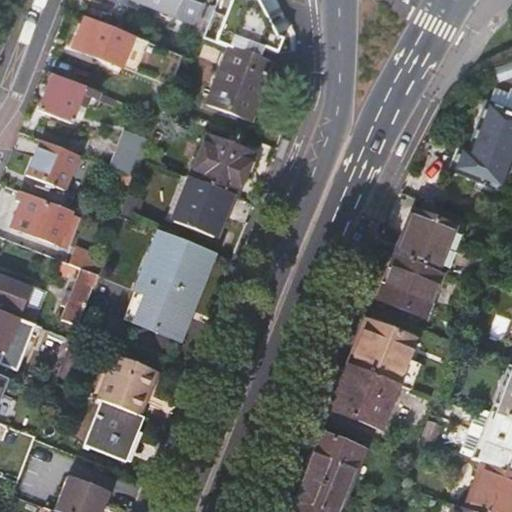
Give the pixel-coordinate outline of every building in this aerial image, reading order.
[(126,0),(193,26),(201,6),(184,0),(126,0)] [(224,49),(203,105),(247,122),(268,65),(256,61),(261,48),(275,54),(280,39),(274,37),(255,1),(252,0),(216,0),(201,40),(224,49)] [(181,57),(82,20),(70,51),(117,69),(118,67),(169,87),(181,57)] [(97,94),(49,75),(35,111),(69,124),(81,96),(94,101),(97,94)] [(496,106),(511,108),(511,91),(498,89),(496,106)] [(496,193),(511,151),(511,116),(483,104),(464,153),(455,150),(446,173),(496,193)] [(124,130),(109,169),(134,180),(149,140),(124,130)] [(205,136),(188,180),(199,184),(230,196),(233,197),(234,197),(251,154),(205,136)] [(76,156),(37,141),(25,176),(62,191),(76,156)] [(230,196),(199,184),(181,226),(212,238),(213,239),(230,196)] [(43,201),(17,191),(14,200),(20,203),(9,230),(57,248),(69,217),(41,206),(43,201)] [(220,242),(236,198),(234,197),(233,197),(230,196),(213,239),(212,238),(212,239),(220,242)] [(413,216),(450,230),(455,217),(419,203),(413,216)] [(409,215),(376,301),(422,320),(439,276),(433,273),(449,232),(450,230),(413,216),(409,215)] [(185,342),(219,250),(156,227),(133,290),(143,293),(132,323),(185,342)] [(433,273),(439,276),(443,277),(460,237),(449,232),(433,273)] [(69,266),(76,268),(80,270),(96,276),(103,259),(76,249),(69,266)] [(76,268),(69,266),(59,262),(55,272),(69,277),(71,271),(75,273),(76,268)] [(77,326),(96,276),(80,270),(60,320),(77,326)] [(0,272),(0,311),(18,319),(31,324),(37,310),(23,304),(31,284),(0,272)] [(18,319),(0,311),(0,327),(13,333),(18,319)] [(365,322),(332,411),(379,429),(412,340),(365,322)] [(0,327),(0,352),(1,353),(0,355),(0,365),(16,372),(29,339),(13,333),(0,327)] [(115,357),(98,400),(101,401),(140,417),(157,374),(115,357)] [(22,386),(0,377),(0,424),(6,427),(22,386)] [(511,381),(507,396),(501,394),(493,416),(511,422),(511,381)] [(140,417),(101,401),(84,445),(126,462),(143,418),(140,417)] [(511,422),(493,416),(484,436),(492,439),(482,464),(511,476),(511,422)] [(33,438),(15,431),(0,468),(0,469),(18,477),(33,438)] [(319,442),(291,511),(339,511),(361,458),(319,442)] [(511,511),(511,476),(482,464),(480,464),(462,510),(468,511),(511,511)] [(52,511),(53,511),(99,511),(108,492),(66,476),(52,511)]
